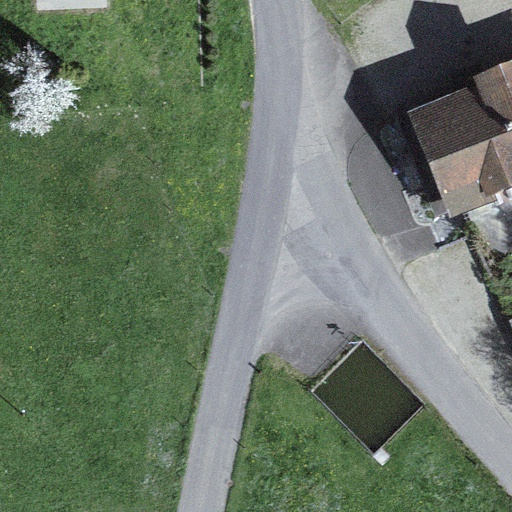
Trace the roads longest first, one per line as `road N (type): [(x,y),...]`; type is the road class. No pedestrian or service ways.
road 1 (residential): [(511,446),(479,415),(281,122)]
road 2 (unclassified): [(281,122),(199,511)]
road 3 (unclassified): [(272,0),(281,122)]
